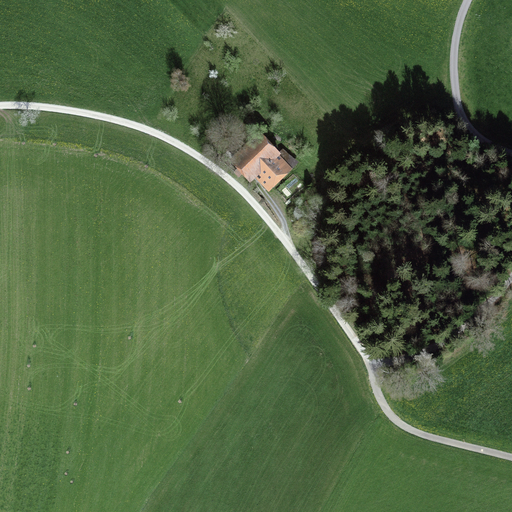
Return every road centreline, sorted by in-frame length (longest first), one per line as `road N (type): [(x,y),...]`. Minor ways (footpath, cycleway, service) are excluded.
road 1 (track): [(511,457),(410,431),(390,416),(368,365)]
road 2 (unclassified): [(368,365),(459,333),(511,276)]
